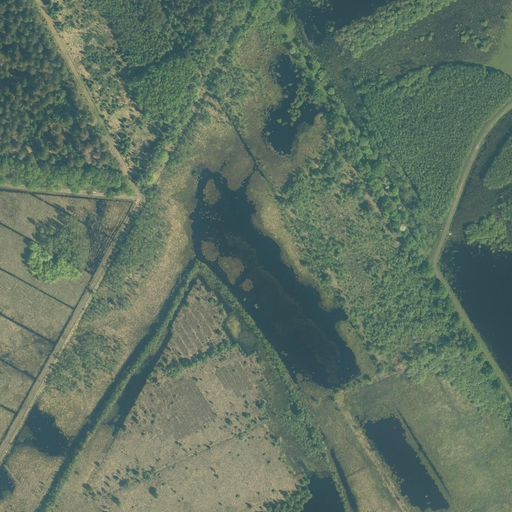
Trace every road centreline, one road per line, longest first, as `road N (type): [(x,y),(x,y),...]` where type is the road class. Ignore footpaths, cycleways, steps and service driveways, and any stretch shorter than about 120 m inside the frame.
road 1 (track): [(38,0),(140,198),(0,453)]
road 2 (track): [(269,0),(511,400)]
road 3 (track): [(0,185),(140,198),(252,0)]
